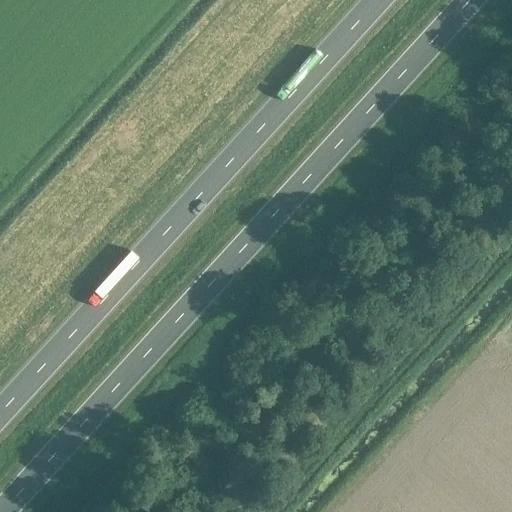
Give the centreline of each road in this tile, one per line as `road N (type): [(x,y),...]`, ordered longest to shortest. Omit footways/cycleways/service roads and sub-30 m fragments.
road 1 (trunk): [(4,511),(474,0)]
road 2 (trunk): [(381,0),(0,418)]
